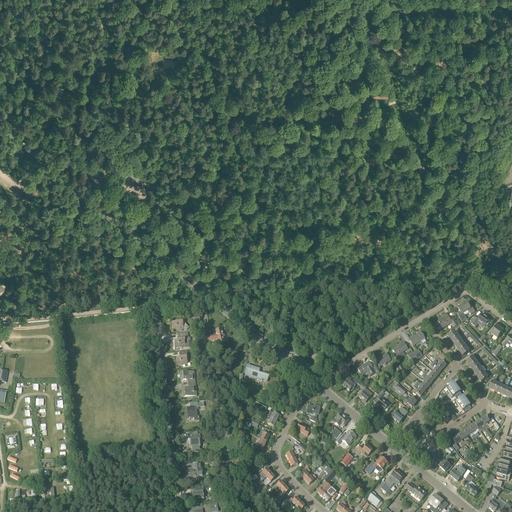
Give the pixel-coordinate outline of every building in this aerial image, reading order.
[(144,188),(145,189),(150,183),(141,175),(136,181),(137,182),(136,184),(143,189),(144,188)] [(5,295),(8,298),(13,291),(10,288),(5,295)] [(467,304),(458,309),(460,312),(456,314),(461,323),(466,320),(464,316),(463,316),(461,314),(468,310),(471,315),(475,313),(472,308),(470,309),(467,304)] [(476,317),(470,324),(476,328),(478,324),(480,326),(481,324),(485,327),(486,326),(487,326),(486,326),(487,327),(490,322),(489,322),(490,320),(482,315),(479,320),(478,320),(475,318),(476,317)] [(438,322),(443,329),(451,324),(454,328),(458,326),(458,325),(456,322),(453,317),(450,319),(447,316),(438,322)] [(179,330),(181,332),(183,330),(185,332),(189,329),(182,322),(182,320),(175,321),(176,324),(172,324),(173,331),(179,330)] [(494,331),(492,335),(497,339),(500,335),(504,331),(497,326),(494,331)] [(217,340),(218,343),(225,341),(224,335),(222,335),(222,333),(221,333),(220,330),(216,331),(217,333),(216,334),(216,335),(206,338),(208,343),(210,342),(217,340)] [(448,336),(452,342),(458,337),(455,331),(448,336)] [(408,340),(413,347),(424,339),(420,333),(408,340)] [(185,345),(185,343),(187,343),(188,342),(188,339),(186,338),(185,338),(185,334),(177,335),(178,341),(174,342),(175,349),(187,347),(186,344),(185,345)] [(510,347),(511,348),(511,336),(510,335),(506,341),(502,346),(505,348),(508,343),(511,345),(510,347)] [(458,337),(452,342),(455,347),(462,342),(458,337)] [(462,342),(455,347),(459,352),(466,347),(464,344),(465,343),(464,341),(462,342)] [(396,357),(398,360),(405,356),(403,353),(407,350),(403,343),(392,350),(396,357)] [(492,355),(496,357),(503,348),(499,345),(492,355)] [(459,352),(463,357),(470,352),(466,347),(459,352)] [(418,350),(413,353),(418,360),(420,359),(420,358),(422,357),(418,350)] [(176,359),(177,366),(184,365),(183,363),(187,363),(186,355),(187,355),(187,351),(179,352),(180,359),(176,359)] [(408,356),(413,364),(418,361),(418,360),(413,353),(408,356)] [(375,361),(379,368),(390,361),(386,354),(375,361)] [(466,362),(470,367),(477,363),(473,357),(466,362)] [(436,367),(441,371),(446,366),(441,362),(436,367)] [(495,365),(500,370),(502,368),(502,367),(503,366),(499,362),(498,363),(495,365)] [(375,374),(372,368),(368,363),(357,370),(361,376),(367,373),(369,377),(375,374)] [(470,367),(474,373),(481,368),(477,363),(470,367)] [(245,376),(266,383),(268,377),(266,376),(266,374),(263,373),(262,375),(258,374),(259,370),(247,366),(246,370),(247,371),(245,376)] [(434,370),(432,372),(437,377),(441,371),(436,367),(434,370)] [(474,373),(477,378),(484,373),(481,368),(474,373)] [(0,381),(6,383),(8,372),(0,370),(0,381)] [(188,385),(195,385),(194,372),(181,374),(181,382),(188,381),(188,385)] [(428,378),(433,382),(437,377),(432,372),(428,378)] [(477,378),(481,383),(488,378),(484,373),(477,378)] [(489,389),(495,392),(498,385),(495,383),(498,376),(496,375),(492,382),(489,389)] [(495,392),(500,395),(504,387),(501,386),(505,377),(502,376),(498,385),(495,392)] [(343,387),(349,392),(352,388),(353,389),(359,382),(355,379),(352,382),(348,378),(346,381),(347,381),(343,387)] [(426,380),(423,383),(429,387),(433,382),(428,378),(426,380)] [(446,389),(449,394),(457,388),(454,383),(453,384),(452,382),(446,385),(448,388),(446,389)] [(401,386),(409,392),(412,390),(404,383),(401,386)] [(419,388),(424,393),(429,387),(423,383),(419,388)] [(182,390),(183,398),(196,397),(195,385),(188,385),(189,389),(182,390)] [(362,400),(366,403),(372,395),(366,390),(367,388),(364,385),(360,389),(364,392),(359,398),(361,400),(362,400)] [(396,390),(403,396),(407,392),(399,386),(396,390)] [(504,387),(500,395),(506,398),(510,390),(507,389),(504,387)] [(415,394),(420,398),(424,393),(419,388),(415,394)] [(454,397),(456,399),(461,395),(460,393),(461,392),(457,388),(449,394),(452,398),(454,397)] [(385,392),(383,391),(376,398),(379,400),(385,392)] [(456,403),(459,407),(467,402),(464,397),(463,398),(461,395),(456,399),(458,401),(456,403)] [(408,405),(412,408),(416,403),(411,399),(410,400),(407,398),(402,403),(407,407),(408,405)] [(376,405),(375,406),(378,408),(379,407),(384,411),(385,409),(387,411),(390,407),(388,405),(381,399),(379,401),(376,405)] [(464,411),(466,413),(471,409),(470,407),(470,406),(467,402),(459,407),(462,412),(464,411)] [(190,409),(185,410),(185,418),(189,418),(189,420),(194,419),(194,422),(199,421),(199,417),(197,417),(196,410),(198,410),(197,403),(190,404),(190,409)] [(312,414),(318,416),(320,408),(314,406),(313,407),(308,406),(306,414),(312,415),(312,414)] [(392,418),(399,424),(403,419),(408,413),(401,408),(399,411),(400,413),(398,416),(396,414),(392,418)] [(264,416),(276,422),(279,417),(273,414),(270,412),(268,416),(265,414),(264,416)] [(340,426),(343,429),(348,422),(339,414),(334,420),(337,422),(335,424),(339,428),(340,426)] [(267,425),(274,428),(276,422),(264,416),(263,419),(267,421),(269,422),(267,425)] [(486,416),(480,420),(487,430),(488,430),(489,431),(491,430),(490,429),(490,428),(488,425),(487,424),(490,422),(486,416)] [(480,420),(475,424),(478,430),(481,428),(482,429),(484,432),(487,430),(480,420)] [(303,435),(307,437),(310,432),(308,431),(309,429),(307,428),(299,424),(296,431),(303,434),(303,435)] [(475,424),(469,428),(473,433),(476,431),(478,430),(475,424)] [(333,437),(336,440),(342,434),(339,432),(340,431),(335,428),(330,434),(334,437),(333,437)] [(469,428),(464,432),(467,437),(470,435),(473,433),(469,428)] [(258,439),(266,443),(270,435),(264,432),(264,433),(261,431),(258,439)] [(342,442),(348,448),(357,438),(349,431),(343,439),(340,437),(335,443),(339,446),(342,442)] [(464,432),(458,436),(462,441),(465,439),(467,437),(464,432)] [(191,448),(192,453),(200,452),(199,447),(200,447),(199,441),(200,441),(200,435),(198,435),(197,433),(188,434),(188,437),(188,441),(189,441),(190,448),(191,448)] [(458,436),(452,440),(456,445),(462,441),(458,436)] [(16,438),(6,439),(7,447),(10,447),(10,448),(14,447),(14,446),(17,446),(16,438)] [(320,447),(328,450),(332,443),(324,438),(320,447)] [(258,446),(263,449),(266,443),(258,439),(256,442),(259,444),(258,446)] [(297,448),(303,454),(304,452),(305,453),(308,451),(306,450),(307,450),(300,444),(297,448)] [(357,450),(367,458),(372,451),(366,446),(363,449),(360,447),(357,450)] [(445,451),(450,455),(454,450),(449,446),(445,451)] [(286,456),(289,462),(295,459),(294,457),(297,455),(295,451),(292,453),(291,453),(286,456)] [(440,468),(445,472),(450,466),(445,462),(446,460),(438,454),(433,461),(440,467),(440,468)] [(344,466),(350,457),(347,455),(340,464),(344,466)] [(289,462),(292,468),(298,465),(297,464),(301,463),(299,459),(295,461),(295,459),(289,462)] [(364,472),(369,476),(375,470),(380,474),(383,472),(382,469),(387,463),(381,459),(379,461),(378,461),(375,464),(372,461),(371,463),(372,463),(364,472)] [(460,459),(457,462),(455,465),(456,467),(453,471),(454,472),(450,476),(458,483),(462,478),(461,478),(466,472),(461,468),(465,463),(460,459)] [(501,459),(500,464),(511,468),(511,466),(511,465),(509,465),(510,462),(501,459)] [(189,471),(190,480),(203,478),(202,469),(201,469),(201,464),(194,465),(195,470),(189,471)] [(266,478),(271,474),(266,469),(258,477),(262,482),(266,478)] [(300,476),(304,481),(309,477),(307,475),(310,472),(307,469),(305,472),(304,472),(300,476)] [(497,478),(509,481),(511,473),(507,472),(498,469),(498,472),(497,471),(496,474),(498,475),(497,478)] [(326,477),(330,481),(335,475),(331,471),(326,477)] [(385,494),(388,491),(390,489),(394,485),(397,487),(400,483),(399,482),(403,477),(395,471),(391,476),(388,480),(380,489),(385,493),(383,494),(385,495),(385,494)] [(265,483),(267,486),(270,483),(275,479),(271,474),(266,478),(268,480),(265,483)] [(304,481),(309,486),(314,481),(313,481),(316,478),(313,475),(310,478),(309,477),(304,481)] [(468,476),(463,482),(463,484),(464,485),(468,488),(466,490),(475,497),(478,493),(478,492),(479,490),(476,487),(476,486),(472,483),(474,480),(472,479),(468,476)] [(502,483),(494,480),(493,484),(492,485),(501,488),(502,483)] [(280,490),(280,491),(285,487),(281,482),(273,489),(275,491),(278,488),(280,490)] [(317,494),(322,498),(326,494),(327,494),(331,489),(326,484),(321,489),(322,489),(317,494)] [(346,484),(339,492),(343,494),(349,486),(346,484)] [(411,494),(420,502),(426,495),(417,488),(415,489),(409,484),(405,489),(412,494),(411,494)] [(191,493),(192,502),(204,501),(203,491),(204,491),(203,487),(195,488),(195,492),(191,493)] [(279,496),(282,498),(284,496),(289,491),(285,487),(280,491),(282,493),(279,496)] [(492,492),(497,497),(502,491),(496,487),(492,492)] [(322,498),(327,503),(331,498),(334,495),(331,492),(328,495),(327,494),(326,494),(322,498)] [(375,507),(376,508),(381,501),(374,495),(375,495),(373,493),(370,496),(367,500),(375,507)] [(429,511),(430,511),(442,511),(447,506),(435,495),(428,503),(433,507),(429,511)] [(292,503),(296,507),(300,503),(296,498),(294,500),(292,498),(289,501),(292,503)] [(498,511),(500,511),(504,507),(494,499),(487,507),(493,511),(495,511),(497,510),(498,511)] [(357,508),(360,510),(366,503),(363,501),(357,508)] [(279,507),(278,508),(281,511),(282,510),(288,505),(285,502),(282,505),(279,507)] [(300,511),(304,511),(305,511),(303,509),(305,507),(300,503),(296,507),(301,511),(300,511)] [(336,510),(337,511),(343,511),(345,509),(344,508),(346,505),(343,503),(340,506),(340,505),(336,510)]
